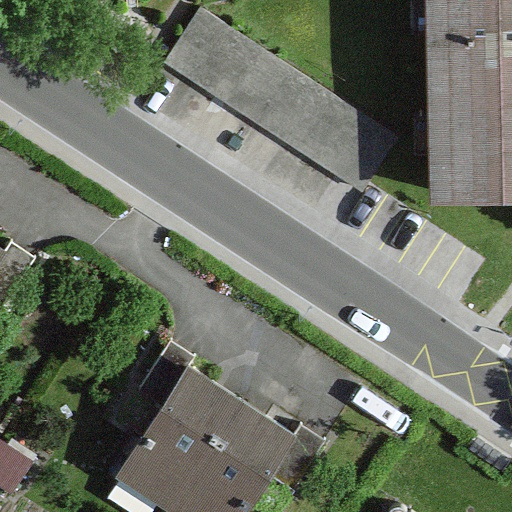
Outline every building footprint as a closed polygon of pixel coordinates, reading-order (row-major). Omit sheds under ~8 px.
[(511,189),(511,0),(432,0),(437,191),(511,189)] [(397,135),(200,6),(165,59),(362,187),(397,135)] [(158,511),(232,511),(295,423),(178,360),(103,479),(158,511)] [(0,474),(19,487),(41,453),(0,426),(0,474)] [(387,511),(407,511),(394,503),(387,511)]
